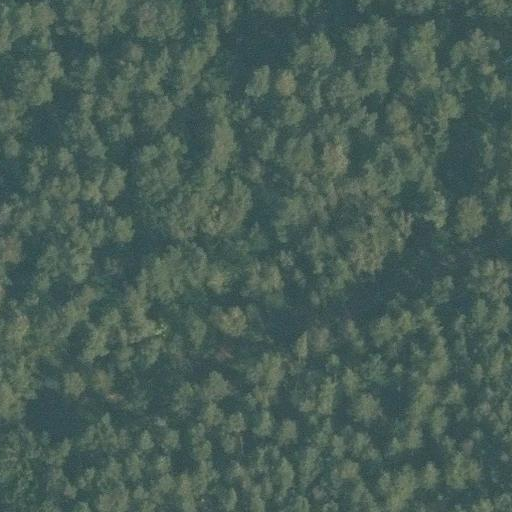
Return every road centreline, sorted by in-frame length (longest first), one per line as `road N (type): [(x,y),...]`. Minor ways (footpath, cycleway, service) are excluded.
road 1 (track): [(511,269),(0,485)]
road 2 (unknown): [(511,238),(0,451)]
road 3 (track): [(69,0),(460,235),(492,277)]
